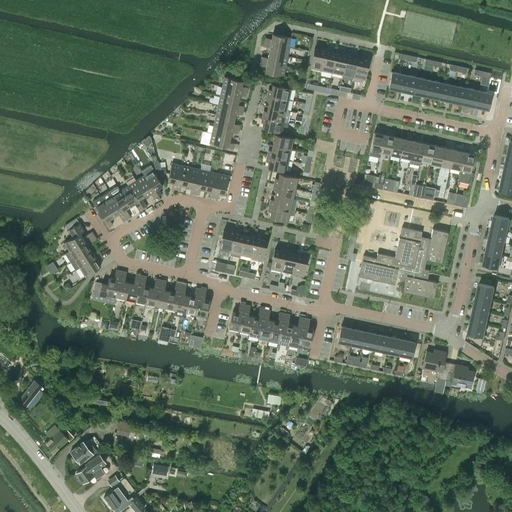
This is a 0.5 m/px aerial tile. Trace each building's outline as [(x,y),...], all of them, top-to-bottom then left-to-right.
[(265,38),(264,42),(289,47),(290,37),(272,33),(271,39),(265,38)] [(269,48),(268,52),(287,56),(289,47),(264,42),(263,46),(269,48)] [(314,48),(310,67),(321,69),(325,48),(320,47),(320,49),(314,48)] [(321,69),(320,72),(331,75),(332,71),(336,53),(330,52),(331,49),(325,48),(321,69)] [(261,56),(260,61),(285,66),(287,56),(268,52),(267,58),(261,56)] [(336,53),(332,71),(343,74),(347,53),(341,52),(341,54),(336,53)] [(347,53),(343,74),(353,76),(357,58),(351,56),(352,54),(347,53)] [(402,62),(407,63),(409,55),(400,53),(399,57),(403,58),(402,62)] [(409,55),(407,63),(406,64),(411,65),(412,60),(415,61),(416,56),(409,55)] [(357,58),(353,76),(364,78),(368,58),(363,57),(363,59),(357,58)] [(283,75),(285,66),(260,61),(260,65),(266,66),(265,72),(283,75)] [(388,87),(401,90),(404,75),(392,72),(388,87)] [(404,75),(401,90),(413,93),(416,77),(404,75)] [(224,76),(222,85),(246,92),(247,87),(241,86),(242,80),(224,76)] [(416,77),(413,93),(426,95),(429,80),(416,77)] [(429,80),(426,95),(438,98),(441,83),(429,80)] [(310,83),(308,88),(316,90),(318,85),(317,85),(317,83),(312,82),(312,84),(310,83)] [(441,83),(438,98),(451,101),(454,86),(441,83)] [(222,85),(220,95),(238,99),(239,95),(245,96),(246,92),(222,85)] [(268,90),(267,94),(288,99),(290,89),(272,85),(271,90),(268,90)] [(339,90),(338,95),(339,95),(340,95),(345,96),(346,91),(343,91),(343,89),(344,87),(340,86),(339,90)] [(454,86),(451,101),(463,103),(466,88),(454,86)] [(466,88),(463,103),(476,106),(479,91),(466,88)] [(479,91),(476,106),(488,109),(491,94),(479,91)] [(268,100),(267,106),(285,110),(288,99),(267,94),(266,100),(268,100)] [(220,95),(217,105),(242,111),(243,106),(237,105),(238,99),(220,95)] [(217,105),(215,114),(234,118),(235,113),(241,115),(242,111),(217,105)] [(263,111),(262,116),(283,121),(288,122),(290,111),(285,110),(267,106),(266,112),(263,111)] [(215,114),(213,124),(238,129),(239,125),(232,123),(234,118),(215,114)] [(264,122),(262,127),(281,131),(283,121),(262,116),(261,121),(264,122)] [(213,124),(211,133),(230,137),(231,132),(237,133),(238,129),(213,124)] [(374,132),(370,150),(369,155),(379,157),(380,152),(384,135),(374,132)] [(228,142),(230,137),(211,133),(209,143),(233,148),(234,143),(228,142)] [(273,140),(272,145),(290,149),(293,139),(272,134),(270,139),(273,140)] [(384,135),(380,152),(390,154),(394,137),(384,135)] [(394,137),(390,154),(400,156),(404,139),(394,137)] [(404,139),(400,156),(410,159),(414,141),(404,139)] [(410,159),(409,164),(419,166),(420,161),(424,143),(414,141),(410,159)] [(424,143),(420,161),(430,163),(434,145),(424,143)] [(268,150),(267,155),(288,160),(290,149),(272,145),(271,151),(268,150)] [(434,145),(430,163),(440,165),(444,148),(434,145)] [(444,148),(440,165),(450,167),(454,150),(444,148)] [(454,150),(450,167),(460,169),(464,152),(454,150)] [(464,152),(460,169),(458,181),(470,184),(472,172),(473,172),(477,155),(474,155),(474,154),(464,152)] [(269,161),(267,167),(285,171),(288,160),(267,155),(266,161),(269,161)] [(171,188),(176,189),(182,165),(171,163),(167,181),(172,182),(171,188)] [(150,165),(141,170),(144,174),(152,187),(157,196),(161,193),(157,188),(162,185),(152,169),(153,169),(150,165)] [(182,165),(176,189),(180,190),(181,184),(186,185),(190,167),(182,165)] [(511,166),(505,165),(502,178),(511,179),(511,166)] [(190,167),(186,185),(191,186),(190,193),(194,194),(200,169),(190,167)] [(200,169),(194,194),(199,194),(200,188),(205,190),(209,171),(200,169)] [(209,171),(205,190),(210,191),(209,197),(213,198),(219,173),(209,171)] [(275,180),(274,183),(295,188),(297,179),(297,177),(279,172),(279,173),(279,175),(277,180),(275,180)] [(219,173),(213,198),(217,199),(219,193),(224,194),(228,175),(219,173)] [(135,180),(146,196),(150,193),(153,198),(157,196),(152,187),(144,174),(135,180)] [(365,174),(362,185),(373,187),(375,176),(365,174)] [(375,176),(373,187),(382,189),(383,184),(384,178),(379,177),(375,176)] [(383,184),(382,189),(392,191),(393,186),(394,180),(391,179),(384,178),(383,184)] [(511,193),(511,179),(502,178),(499,190),(511,193)] [(135,180),(127,185),(141,206),(143,209),(147,207),(144,204),(141,198),(146,196),(135,180)] [(275,190),(274,195),(292,199),(295,188),(274,183),(272,190),(275,190)] [(414,184),(412,196),(413,196),(422,198),(425,186),(414,184)] [(117,185),(109,191),(111,195),(124,216),(126,219),(130,217),(128,214),(125,209),(129,206),(119,190),(120,190),(117,185)] [(120,190),(119,190),(129,206),(134,203),(137,208),(139,212),(143,209),(141,206),(127,185),(120,190)] [(425,186),(422,198),(423,198),(432,200),(433,195),(435,189),(435,188),(425,186)] [(109,191),(100,196),(113,216),(117,213),(121,219),(123,222),(126,219),(124,216),(111,195),(109,191)] [(455,193),(453,204),(462,206),(465,207),(468,196),(467,196),(462,194),(455,193)] [(270,201),(269,205),(290,209),(292,199),(274,195),(273,202),(270,201)] [(109,219),(113,216),(100,196),(92,201),(105,221),(108,227),(112,224),(109,219)] [(287,221),(289,215),(294,216),(295,211),(290,210),(290,209),(269,205),(268,211),(271,211),(269,217),(287,221)] [(301,220),(305,221),(311,222),(312,214),(307,213),(307,215),(302,214),(301,220)] [(494,216),(492,227),(506,230),(509,219),(494,216)] [(72,237),(63,243),(68,251),(64,253),(64,254),(90,238),(94,235),(91,231),(87,234),(82,237),(79,233),(84,230),(79,223),(68,230),(72,237)] [(492,227),(489,239),(504,242),(506,230),(492,227)] [(363,256),(358,277),(394,285),(395,279),(405,281),(402,291),(433,298),(437,282),(426,280),(429,270),(424,269),(426,260),(441,263),(448,233),(432,229),(430,239),(421,237),(422,233),(401,228),(399,237),(398,237),(394,258),(377,254),(376,259),(363,256)] [(223,232),(219,249),(219,253),(229,255),(230,252),(235,231),(230,230),(229,233),(223,232)] [(230,252),(229,255),(240,258),(241,254),(245,236),(239,235),(240,232),(235,231),(230,252)] [(90,238),(64,254),(69,262),(90,249),(87,245),(92,241),(96,239),(94,235),(90,238)] [(245,236),(241,254),(251,256),(250,259),(251,259),(256,236),(251,235),(250,238),(245,236)] [(350,237),(345,258),(346,258),(351,259),(354,260),(355,254),(356,253),(353,252),(352,252),(355,238),(355,236),(350,235),(350,237)] [(256,236),(251,259),(262,261),(266,241),(260,240),(261,237),(256,236)] [(489,239),(486,252),(501,255),(504,242),(489,239)] [(90,249),(69,262),(75,270),(100,254),(98,250),(92,253),(90,249)] [(271,268),(281,270),(286,250),(280,249),(280,251),(274,250),(271,268)] [(286,250),(281,270),(292,273),(296,255),(290,254),(291,251),(286,250)] [(498,268),(501,255),(486,252),(483,265),(498,268)] [(296,255),(292,273),(302,275),(307,255),(302,253),(301,256),(296,255)] [(100,254),(75,270),(79,268),(84,276),(100,266),(97,261),(102,258),(100,254)] [(212,261),(210,269),(214,270),(217,271),(225,273),(226,267),(227,264),(212,260),(212,261)] [(52,261),(45,266),(49,272),(56,267),(52,261)] [(105,297),(105,294),(115,296),(121,271),(116,270),(114,279),(108,277),(107,284),(95,281),(92,294),(105,297)] [(121,271),(115,296),(125,298),(129,282),(123,281),(125,272),(121,271)] [(129,282),(125,298),(135,301),(141,276),(135,274),(134,283),(129,282)] [(141,276),(135,301),(145,303),(149,286),(143,285),(145,277),(141,276)] [(149,286),(145,303),(155,305),(161,280),(155,279),(153,287),(149,286)] [(161,280),(155,305),(165,307),(168,291),(163,290),(165,281),(161,280)] [(168,291),(165,307),(175,309),(180,284),(175,283),(173,292),(168,291)] [(180,284),(175,309),(185,312),(185,311),(189,295),(183,294),(185,286),(180,284)] [(479,284),(476,296),(491,299),(494,287),(479,284)] [(189,295),(185,311),(191,313),(190,317),(187,317),(184,329),(190,330),(194,313),(195,314),(200,289),(195,288),(193,296),(189,295)] [(200,289),(195,314),(205,316),(208,300),(203,298),(205,290),(200,289)] [(476,296),(474,307),(489,310),(491,299),(476,296)] [(228,327),(238,330),(244,305),(239,304),(237,312),(232,311),(228,327)] [(244,305),(238,330),(249,332),(253,316),(247,314),(249,306),(244,305)] [(474,307),(471,320),(486,323),(489,310),(474,307)] [(249,332),(248,336),(257,338),(257,339),(258,339),(259,334),(265,309),(259,308),(257,317),(253,316),(249,332)] [(259,334),(258,339),(267,341),(269,336),(272,320),(267,319),(269,310),(265,309),(259,334)] [(269,336),(267,341),(277,343),(278,338),(284,314),(279,313),(277,321),(272,320),(269,336)] [(284,314),(278,338),(289,341),(292,324),(287,323),(289,315),(284,314)] [(289,341),(287,346),(298,348),(298,347),(304,318),(299,317),(297,326),(292,324),(289,341)] [(304,318),(298,347),(308,349),(312,329),(307,328),(309,319),(304,318)] [(483,336),(486,323),(471,320),(468,333),(483,336)] [(338,342),(351,345),(354,329),(341,327),(338,342)] [(354,329),(351,345),(363,347),(367,332),(354,329)] [(367,332),(363,347),(375,350),(378,335),(367,332)] [(378,335),(375,350),(388,353),(391,337),(378,335)] [(391,337),(388,353),(400,355),(403,340),(391,337)] [(403,340),(400,355),(411,358),(414,342),(403,340)] [(250,346),(248,356),(253,357),(256,347),(250,346)] [(426,352),(423,367),(438,371),(436,378),(438,378),(446,380),(450,363),(444,362),(446,353),(433,350),(433,353),(426,352)] [(446,380),(446,381),(452,382),(452,384),(470,388),(474,372),(468,370),(468,367),(450,363),(446,380)] [(33,379),(20,396),(17,400),(25,407),(42,385),(33,379)] [(87,403),(112,407),(112,401),(88,397),(87,403)] [(252,408),(251,416),(268,419),(269,411),(252,408)] [(116,434),(120,435),(128,436),(131,424),(118,421),(116,434)] [(50,455),(54,452),(67,439),(68,441),(72,437),(64,428),(60,432),(54,425),(45,434),(50,439),(42,446),(50,455)] [(82,441),(69,452),(79,463),(83,460),(84,461),(101,447),(93,436),(84,444),(82,441)] [(272,441),(264,453),(272,459),(280,447),(272,441)] [(168,451),(150,447),(148,455),(166,459),(168,451)] [(93,475),(91,473),(106,462),(103,458),(107,455),(104,450),(85,464),(86,466),(75,474),(82,483),(93,475)] [(115,489),(103,498),(111,509),(112,509),(114,511),(118,511),(128,504),(128,503),(133,499),(131,496),(127,499),(126,498),(123,500),(115,489)] [(137,511),(143,507),(135,497),(133,499),(128,503),(128,504),(134,511),(137,511)]
